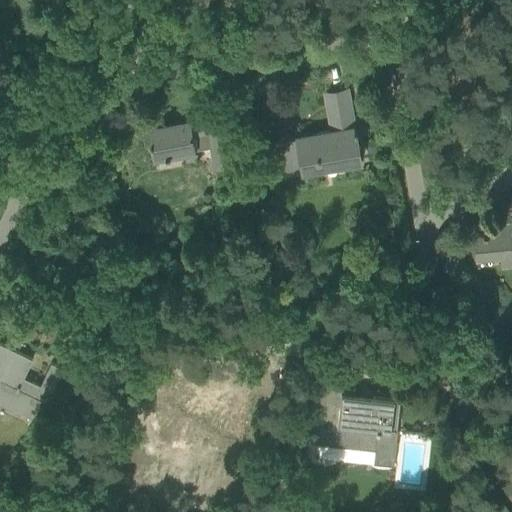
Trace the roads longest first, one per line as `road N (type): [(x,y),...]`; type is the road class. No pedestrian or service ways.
road 1 (residential): [(511,484),(450,378),(420,224)]
road 2 (residential): [(394,52),(374,45),(141,81)]
road 3 (residential): [(420,224),(394,52)]
road 4 (residential): [(27,181),(76,94),(141,81)]
road 5 (unknown): [(444,344),(327,327),(292,341)]
